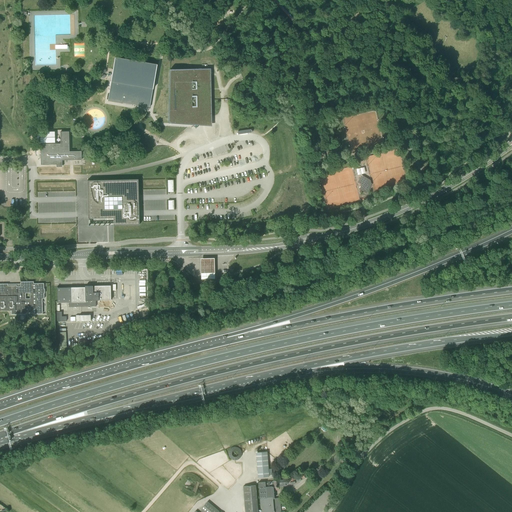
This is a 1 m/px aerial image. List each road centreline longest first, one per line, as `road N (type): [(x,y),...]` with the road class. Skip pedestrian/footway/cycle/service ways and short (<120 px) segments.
road 1 (tertiary): [(0,257),(228,251),(328,236),(428,197),(511,144)]
road 2 (motorway): [(511,304),(289,340),(0,422)]
road 3 (motorway): [(7,434),(296,354),(511,318)]
road 4 (motorway): [(511,231),(228,341)]
road 5 (motorway): [(7,434),(303,367)]
road 6 (motorway): [(511,290),(228,341)]
road 7 (motorway): [(228,341),(0,407)]
road 8 (unclassified): [(328,511),(370,447),(426,409),(460,412),(511,435)]
road 9 (motorway): [(303,367),(407,368),(511,393)]
road 10 (motorway): [(303,367),(511,333)]
